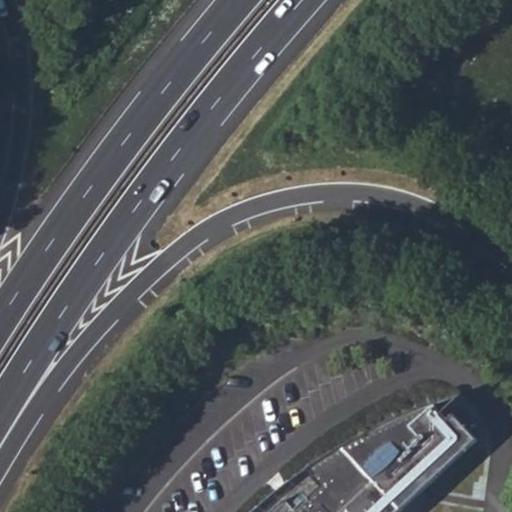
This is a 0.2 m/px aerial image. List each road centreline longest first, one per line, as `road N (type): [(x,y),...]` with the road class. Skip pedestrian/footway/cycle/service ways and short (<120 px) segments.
road 1 (trunk): [(0,434),(30,416),(176,255),(239,218),(304,194),(359,193),(450,218),(511,263)]
road 2 (motorway): [(0,412),(151,184),(302,0)]
road 3 (motorway): [(239,0),(115,154),(0,321)]
road 4 (trunk): [(6,0),(22,94),(0,222)]
